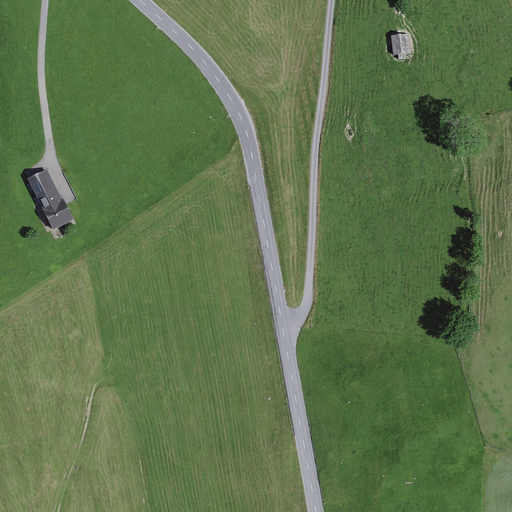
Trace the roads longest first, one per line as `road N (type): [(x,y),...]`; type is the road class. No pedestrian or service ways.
road 1 (tertiary): [(315,511),(246,131),(208,66),(138,0)]
road 2 (track): [(282,324),(307,304),(332,0)]
road 3 (track): [(61,511),(104,379),(117,382),(149,511)]
road 4 (track): [(24,176),(51,159),(40,68),(45,0)]
